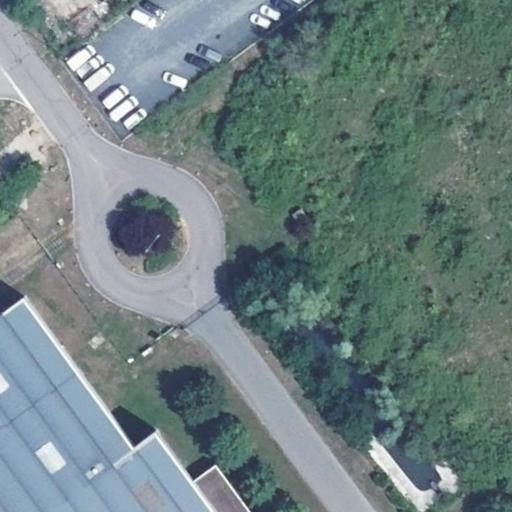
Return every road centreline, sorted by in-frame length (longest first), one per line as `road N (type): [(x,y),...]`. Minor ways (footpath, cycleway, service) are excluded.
road 1 (unclassified): [(74,138),(95,256),(126,291),(179,290),(199,273),(206,253),(201,217),(179,193),(140,176)]
road 2 (unclassified): [(0,37),(74,138)]
